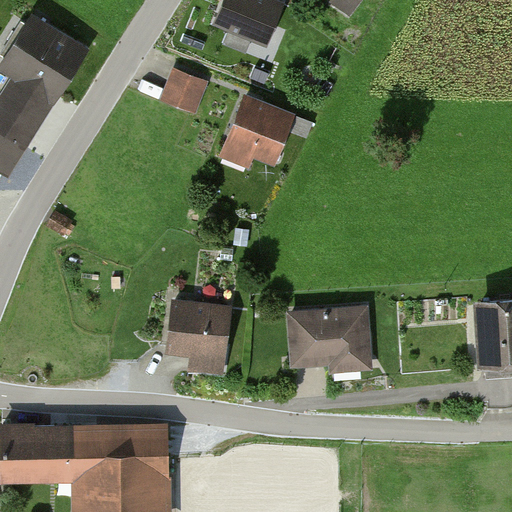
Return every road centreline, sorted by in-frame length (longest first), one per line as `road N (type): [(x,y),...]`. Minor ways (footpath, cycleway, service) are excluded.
road 1 (unclassified): [(0,394),(300,426),(511,432)]
road 2 (unclassified): [(0,282),(40,197),(165,0)]
